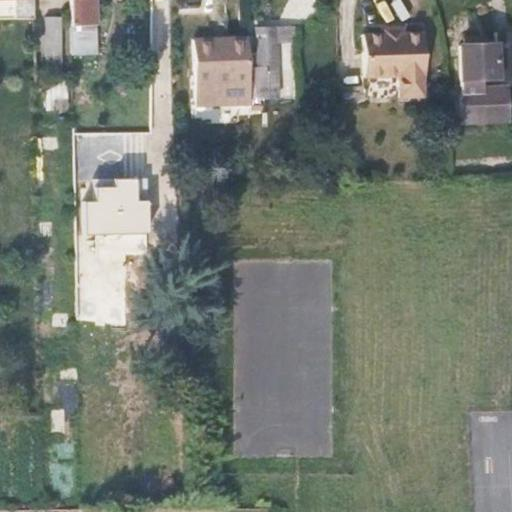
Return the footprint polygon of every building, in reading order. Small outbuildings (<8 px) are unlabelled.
[(96,30),(94,0),(69,0),(71,30),(96,30)] [(59,15),(40,16),(41,67),(60,67),(59,15)] [(277,69),(277,45),(286,45),(286,29),(259,30),(259,69),(277,69)] [(421,72),(420,29),(359,30),(360,73),(395,74),(394,95),(418,95),(419,72),(421,72)] [(463,43),(463,52),(458,52),(461,85),(479,84),(511,82),(511,40),(511,29),(495,29),(495,50),(479,51),(478,42),(463,43)] [(243,76),(241,32),(186,35),(188,79),(243,76)] [(98,91),(97,64),(80,63),(80,92),(98,91)] [(63,110),(63,79),(41,79),(41,110),(63,110)] [(479,94),(479,84),(461,85),(461,96),(459,96),(460,123),(483,123),(483,128),(505,127),(503,94),(479,94)] [(199,126),(199,153),(199,163),(220,163),(220,154),(226,154),(226,140),(233,140),(232,126),(199,126)] [(143,219),(142,197),(86,199),(86,234),(119,233),(119,220),(143,219)] [(97,310),(96,259),(81,259),(83,311),(97,310)]
